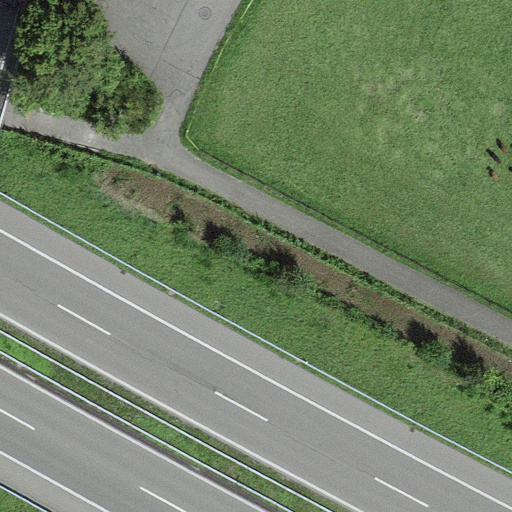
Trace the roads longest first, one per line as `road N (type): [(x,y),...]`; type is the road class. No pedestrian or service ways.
road 1 (motorway): [(442,511),(0,270)]
road 2 (motorway): [(0,413),(181,511)]
